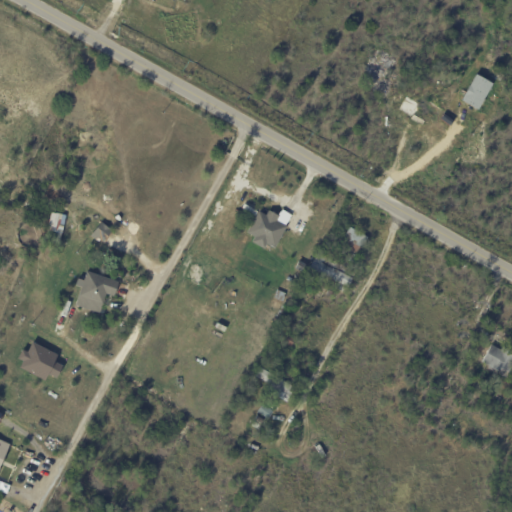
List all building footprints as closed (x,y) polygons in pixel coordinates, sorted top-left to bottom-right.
[(496,72),(508,78),(504,87),(499,84),(501,80),(494,77),(496,72)] [(423,95),(459,117),(448,136),(425,123),(423,126),(409,118),(410,116),(397,109),(406,93),(419,101),(423,95)] [(257,211),(245,232),(254,237),(251,242),(263,248),(265,244),(273,248),(285,227),(275,221),(278,216),(267,210),(264,215),(257,211)] [(64,221),(61,233),(60,233),(59,240),(44,237),(46,229),(50,211),(65,215),(64,221)] [(101,243),(111,230),(100,222),(90,234),(101,243)] [(18,227),(19,247),(40,246),(38,225),(18,227)] [(349,226),(367,237),(358,255),(342,246),(346,238),(343,237),(349,226)] [(304,276),(317,252),(354,271),(343,292),(315,278),(313,281),(304,276)] [(346,259),(350,252),(357,257),(353,263),(346,259)] [(116,282),(112,295),(104,293),(98,312),(73,304),(85,270),(116,281),(116,282)] [(276,289),(285,293),(278,307),(269,303),(276,289)] [(80,308),(77,319),(69,317),(64,335),(56,332),(58,326),(53,325),(56,316),(60,318),(66,300),(74,303),(73,306),(80,308)] [(280,334),(274,331),(277,326),(283,329),(280,334)] [(290,346),(280,339),(284,332),(294,339),(290,346)] [(18,368),(44,380),(47,374),(55,378),(61,365),(53,361),(56,355),(31,342),(26,352),(21,349),(16,358),(21,361),(18,368)] [(503,346),(511,351),(511,366),(506,378),(488,368),(489,366),(482,362),(491,345),(501,350),(503,346)] [(258,367),(294,387),(286,401),(266,390),(269,384),(254,375),(258,367)] [(431,385),(441,390),(440,394),(429,390),(431,385)] [(270,409),(272,411),(266,419),(257,412),(262,404),(270,409)] [(253,421),(261,425),(258,429),(251,425),(253,421)] [(0,440),(8,444),(0,462),(0,440)]
